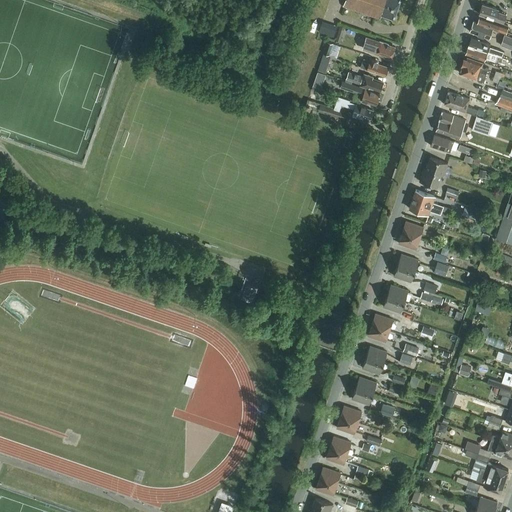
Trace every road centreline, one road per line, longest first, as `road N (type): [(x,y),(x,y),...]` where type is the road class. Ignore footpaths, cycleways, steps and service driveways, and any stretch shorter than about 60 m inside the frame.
road 1 (residential): [(469,0),(296,511)]
road 2 (residential): [(374,127),(420,0)]
